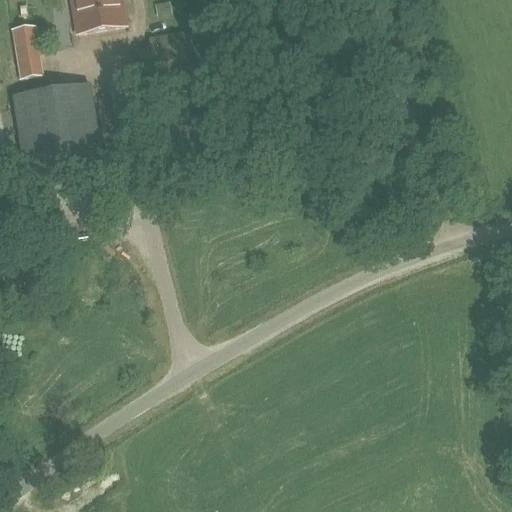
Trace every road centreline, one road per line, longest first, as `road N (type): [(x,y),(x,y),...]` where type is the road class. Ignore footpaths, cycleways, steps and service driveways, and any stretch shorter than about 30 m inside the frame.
road 1 (unclassified): [(0,509),(28,480),(197,371),(315,302),(447,246)]
road 2 (unclassified): [(447,246),(369,0)]
road 3 (track): [(134,0),(137,34),(126,60),(53,72)]
